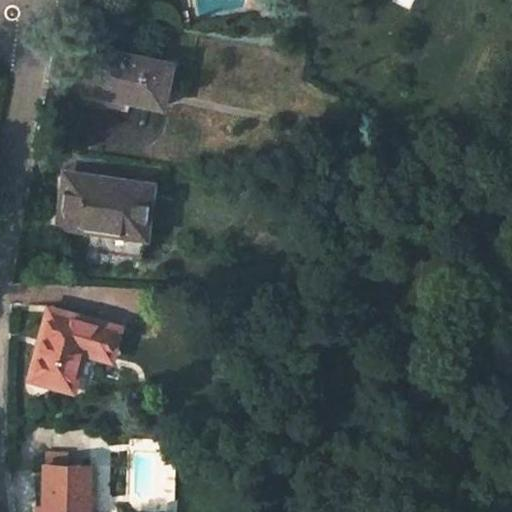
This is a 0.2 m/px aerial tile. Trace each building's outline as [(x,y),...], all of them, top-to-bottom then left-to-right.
[(158,111),(170,68),(95,52),(85,95),(158,111)] [(139,259),(149,189),(63,177),(56,224),(103,231),(100,254),(139,259)] [(344,209),(328,199),(316,217),(332,228),(344,209)] [(50,313),(34,376),(72,387),(82,350),(109,356),(116,329),(50,313)] [(87,511),(88,469),(45,468),(44,509),(43,511),(87,511)] [(96,511),(98,469),(88,469),(87,511),(96,511)]
